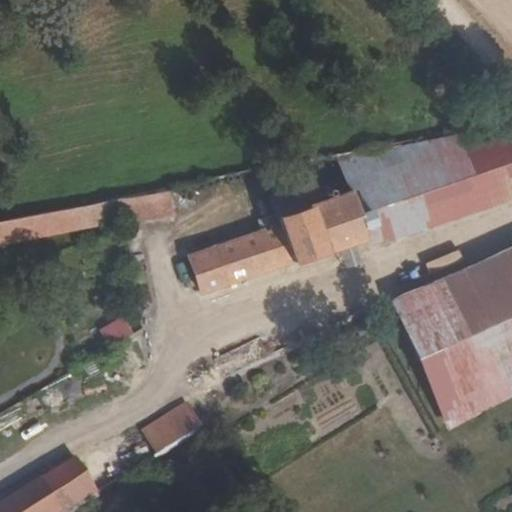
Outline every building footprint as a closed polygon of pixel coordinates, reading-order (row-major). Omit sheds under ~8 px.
[(511,131),(503,119),(336,153),(349,190),(365,234),(511,183),(511,131)] [(365,234),(349,190),(318,202),(306,175),(264,192),(273,220),(185,255),(199,290),(365,234)] [(172,195),(0,220),(0,247),(176,221),(172,195)] [(511,248),(392,302),(445,426),(511,388),(511,248)] [(108,343),(130,331),(123,317),(100,330),(108,343)] [(150,452),(197,423),(185,403),(137,432),(150,452)] [(0,511),(50,511),(90,484),(72,457),(0,500),(0,511)]
